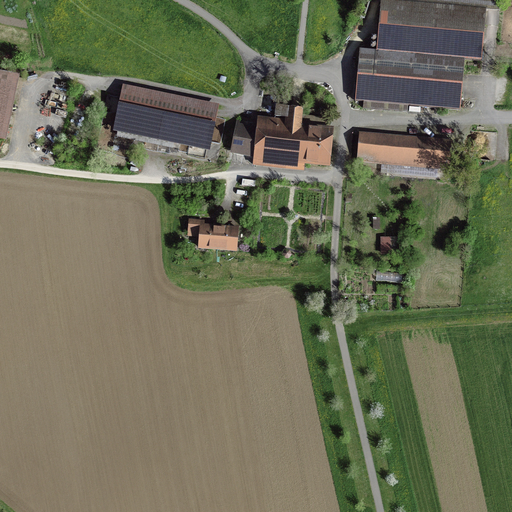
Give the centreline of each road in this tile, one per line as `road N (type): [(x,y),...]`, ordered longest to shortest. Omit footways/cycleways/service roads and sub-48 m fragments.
road 1 (unclassified): [(379,511),(333,281),(345,119)]
road 2 (track): [(340,176),(231,173),(172,181),(0,164)]
road 3 (residential): [(511,117),(345,119)]
